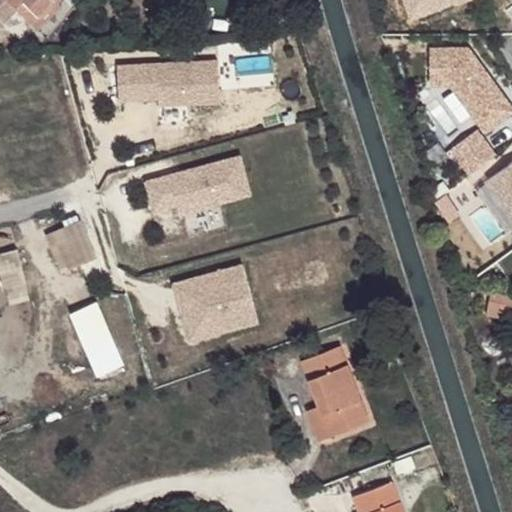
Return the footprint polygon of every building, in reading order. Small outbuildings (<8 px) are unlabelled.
[(0,0),(0,17),(5,22),(18,9),(33,24),(56,0),(58,0),(59,0),(0,0)] [(59,0),(58,0),(56,0),(33,24),(38,29),(63,5),(59,0)] [(511,108),(472,52),(435,51),(434,77),(454,77),(454,85),(455,85),(460,92),(477,116),(487,131),(500,121),(501,124),(511,116),(511,108)] [(217,59),(120,62),(120,97),(159,94),(160,101),(217,99),(217,59)] [(454,77),(434,77),(434,84),(454,85),(454,77)] [(460,92),(447,101),(464,125),(477,116),(460,92)] [(479,130),(452,148),(471,174),(497,156),(479,130)] [(239,154),(147,178),(154,207),(177,200),(180,210),(248,190),(239,154)] [(511,211),(511,162),(489,180),(511,211)] [(241,262),(174,281),(189,337),(256,318),(241,262)] [(511,290),(492,287),(491,293),(503,296),(500,311),(511,314),(511,290)] [(503,296),(491,293),(485,320),(498,323),(500,311),(503,296)] [(106,315),(117,359),(173,345),(161,300),(106,315)] [(319,405),(331,436),(370,421),(340,345),(302,360),(319,405)] [(306,410),(318,441),(331,436),(319,405),(306,410)] [(359,511),(404,511),(393,480),(353,496),(359,511)]
